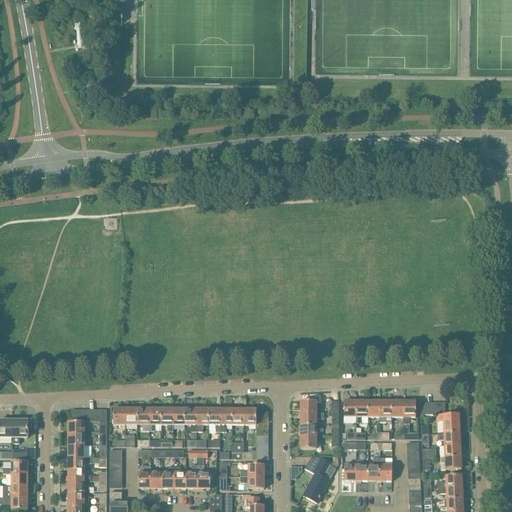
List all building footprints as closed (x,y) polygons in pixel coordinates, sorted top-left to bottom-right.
[(300,402),(300,415),(317,415),(317,403),(320,403),(320,395),(309,395),(309,402),(300,402)] [(403,403),(403,418),(404,418),(404,426),(409,426),(409,418),(415,418),(415,403),(415,400),(409,400),(409,403),(403,403)] [(356,418),(356,403),(344,403),(344,418),(356,418)] [(368,418),(368,403),(356,403),(356,418),(356,425),(362,425),(362,418),(368,418)] [(368,418),(379,418),(379,403),(368,403),(368,418)] [(379,418),(379,424),(391,424),(391,418),(391,403),(379,403),(379,418)] [(403,403),(391,403),(391,418),(403,418),(403,403)] [(125,426),(126,410),(113,410),(113,426),(125,426)] [(125,426),(137,426),(137,410),(126,410),(125,426)] [(149,433),(149,410),(137,410),(137,426),(143,426),(143,433),(149,433)] [(161,410),(149,410),(149,433),(156,433),(156,426),(161,426),(161,410)] [(173,410),(161,410),(161,426),(167,426),(167,434),(173,434),(173,426),(173,410)] [(173,426),(185,426),(185,410),(173,410),(173,426)] [(197,410),(185,410),(185,426),(191,426),(191,434),(196,434),(197,410)] [(202,426),(208,426),(209,411),(197,410),(196,434),(202,434),(202,426)] [(220,434),(220,411),(209,411),(208,426),(215,427),(215,434),(220,434)] [(232,427),(232,411),(220,411),(220,434),(227,434),(227,427),(232,427)] [(232,427),(244,427),(244,411),(232,411),(232,427)] [(244,411),(244,427),(256,427),(256,426),(256,420),(256,414),(256,411),(244,411)] [(316,415),(300,415),(300,427),(316,427),(316,421),(324,421),(324,415),(316,415)] [(459,416),(445,417),(438,417),(436,417),(436,424),(442,424),(443,435),(459,435),(459,416)] [(0,438),(13,439),(13,421),(0,421),(0,438)] [(13,439),(13,445),(19,445),(19,444),(19,439),(26,439),(28,439),(28,422),(13,421),(13,439)] [(88,423),(83,423),(77,423),(70,423),(68,423),(68,435),(84,436),(87,436),(87,430),(88,430),(88,424),(88,423)] [(316,439),(316,427),(300,427),(300,439),(316,439)] [(84,447),(84,436),(68,435),(68,447),(84,447)] [(444,447),(460,447),(459,435),(443,435),(438,435),(438,442),(443,442),(444,447)] [(125,442),(125,449),(135,449),(135,442),(135,437),(125,437),(125,442)] [(316,439),(300,439),(300,451),(316,451),(316,439)] [(232,461),(244,461),(244,455),(244,454),(244,444),(232,444),(232,461)] [(84,459),(84,447),(68,447),(68,459),(84,459)] [(444,447),(444,459),(460,458),(460,447),(444,447)] [(436,450),(422,451),(422,454),(422,461),(429,460),(437,459),(436,450)] [(26,451),(12,451),(12,453),(13,453),(13,460),(26,460),(26,451)] [(208,452),(198,452),(198,459),(198,467),(198,490),(210,491),(210,475),(204,475),(204,460),(208,460),(208,452)] [(313,458),(312,458),(305,470),(315,476),(303,497),(317,505),(330,483),(329,482),(336,470),(329,466),(330,464),(321,459),(313,458)] [(444,459),(440,459),(441,472),(461,471),(460,458),(444,459)] [(92,459),(84,459),(68,459),(68,471),(84,471),(84,466),(91,466),(92,459)] [(367,483),(379,483),(379,460),(374,460),(374,467),(368,466),(367,483)] [(385,460),(379,460),(379,483),(392,483),(392,467),(385,467),(385,460)] [(356,466),(356,482),(367,483),(368,466),(363,466),(363,462),(356,462),(356,466)] [(12,476),(28,476),(28,464),(12,463),(12,470),(3,470),(3,476),(12,476)] [(220,478),(227,478),(227,469),(227,466),(230,466),(230,464),(220,464),(220,469),(220,478)] [(240,478),(264,479),(264,466),(248,466),(248,472),(240,472),(240,478)] [(356,482),(356,466),(344,466),(344,482),(356,482)] [(198,467),(192,467),(192,471),(186,471),(186,474),(186,490),(198,490),(198,467)] [(151,474),(151,468),(145,468),(145,474),(138,474),(138,490),(150,490),(151,474)] [(162,474),(162,490),(174,490),(174,468),(168,468),(168,474),(162,474)] [(174,468),(174,490),(186,490),(186,474),(181,474),(181,468),(174,468)] [(289,480),(298,481),(299,468),(290,468),(289,480)] [(84,471),(68,471),(68,483),(89,483),(91,483),(91,477),(84,477),(84,471)] [(162,474),(151,474),(150,490),(162,490),(162,474)] [(12,476),(12,488),(28,488),(28,476),(12,476)] [(438,484),(438,490),(462,489),(461,477),(445,478),(445,484),(438,484)] [(227,478),(220,478),(219,492),(230,492),(230,487),(227,487),(227,478)] [(264,491),(264,479),(240,478),(240,485),(248,485),(248,491),(264,491)] [(89,495),(89,483),(68,483),(68,495),(89,495)] [(4,488),(4,499),(12,499),(28,499),(28,488),(12,488),(4,488)] [(446,502),(462,501),(462,489),(438,490),(439,496),(446,495),(446,502)] [(68,495),(68,507),(84,507),(89,507),(89,495),(68,495)] [(210,510),(222,510),(222,496),(214,496),(214,503),(210,503),(210,510)] [(225,497),(224,511),(232,511),(232,497),(225,497)] [(28,499),(12,499),(0,499),(0,506),(12,506),(12,511),(28,511),(28,499)] [(264,511),(264,507),(260,507),(260,499),(248,499),(247,511),(264,511)] [(444,508),(441,508),(441,511),(462,511),(463,509),(466,508),(466,501),(463,501),(446,502),(444,502),(444,508)] [(110,503),(109,511),(128,511),(128,503),(122,503),(110,503)]
